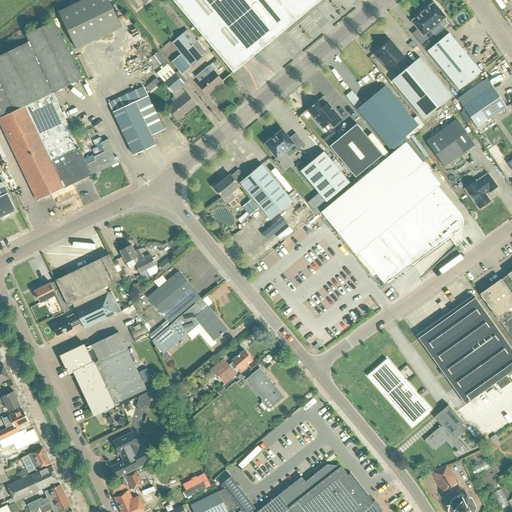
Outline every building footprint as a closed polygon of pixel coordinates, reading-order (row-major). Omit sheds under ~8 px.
[(81,0),(58,11),(77,49),(122,27),(108,0),(81,0)] [(173,0),(234,73),(320,0),(173,0)] [(434,3),(412,21),(418,29),(412,34),(421,45),(428,39),(424,35),(445,17),(434,3)] [(0,55),(0,115),(12,110),(13,112),(0,117),(0,122),(38,201),(119,162),(109,139),(101,143),(105,152),(94,157),(93,155),(85,159),(53,93),(82,79),(54,21),(25,35),(29,42),(0,55)] [(176,67),(182,73),(202,56),(201,55),(205,51),(187,29),(171,42),(181,54),(175,59),(179,64),(176,67)] [(427,51),(459,89),(481,71),(449,33),(427,51)] [(390,40),(373,54),(387,72),(405,58),(390,40)] [(155,69),(166,62),(158,52),(148,59),(155,69)] [(451,96),(419,58),(391,81),(424,119),(451,96)] [(178,72),(170,63),(157,73),(173,92),(186,81),(178,71),(178,72)] [(201,72),(202,74),(198,78),(201,82),(198,84),(207,95),(223,82),(209,65),(201,72)] [(405,146),(420,164),(425,160),(403,134),(417,123),(385,84),(356,107),(389,146),(391,145),(397,153),(405,146)] [(144,86),(142,87),(109,103),(134,155),(156,144),(152,135),(164,129),(144,86)] [(462,107),(477,128),(507,108),(492,86),(462,107)] [(196,104),(186,92),(177,100),(174,97),(172,99),(174,102),(168,108),(178,119),(196,104)] [(307,109),(323,128),(328,124),(331,128),(342,120),(328,103),(323,107),(318,101),(307,109)] [(449,103),(440,107),(444,115),(453,111),(449,103)] [(83,124),(89,120),(80,110),(75,114),(83,124)] [(457,120),(427,142),(444,166),(474,144),(457,120)] [(330,147),(355,177),(382,155),(357,125),(330,147)] [(170,127),(158,135),(164,143),(161,146),(166,153),(181,143),(170,127)] [(266,143),(265,143),(266,144),(277,158),(290,148),(294,153),(305,144),(295,133),(289,138),(283,130),(282,129),(281,130),(266,143)] [(489,144),(488,144),(485,139),(481,141),(488,150),(491,147),(489,144)] [(397,153),(325,212),(385,284),(450,238),(456,246),(459,243),(462,241),(457,233),(460,224),(461,215),(420,164),(405,146),(397,153)] [(326,201),(349,182),(324,152),(301,171),(326,201)] [(246,178),(240,183),(271,219),(292,201),(262,164),(246,178)] [(230,174),(215,187),(224,199),(224,198),(228,203),(235,198),(231,193),(239,186),(238,184),(240,183),(246,178),(239,170),(231,176),(230,174)] [(490,200),(485,194),(489,191),(489,192),(497,186),(488,173),(476,181),(476,180),(464,188),(479,209),(490,200)] [(0,218),(16,211),(7,193),(0,196),(0,218)] [(152,266),(151,265),(155,263),(154,261),(155,260),(154,256),(152,257),(150,253),(143,257),(139,249),(135,251),(131,245),(120,250),(129,269),(136,265),(139,273),(152,266)] [(109,254),(56,280),(56,281),(59,288),(61,292),(65,300),(68,305),(82,298),(101,289),(103,294),(108,292),(106,288),(121,279),(109,254)] [(435,268),(439,274),(454,264),(450,258),(435,268)] [(168,259),(160,265),(165,272),(173,265),(168,259)] [(502,279),(501,279),(480,294),(511,337),(511,270),(507,274),(508,275),(502,279)] [(154,282),(159,288),(148,297),(169,322),(200,297),(179,272),(166,282),(161,276),(154,282)] [(50,283),(35,291),(41,302),(55,295),(56,294),(61,292),(59,288),(56,281),(51,284),(50,283)] [(133,292),(143,290),(141,282),(131,285),(133,292)] [(339,283),(335,286),(342,295),(346,292),(339,283)] [(389,300),(397,294),(392,287),(384,292),(389,300)] [(71,325),(80,321),(84,329),(118,313),(108,293),(108,292),(103,294),(74,308),(77,313),(67,318),(67,317),(52,325),(57,336),(65,332),(65,333),(73,329),(71,325)] [(418,338),(445,376),(465,404),(511,370),(511,348),(475,297),(418,338)] [(196,304),(176,320),(170,326),(181,339),(200,323),(215,340),(227,330),(208,307),(202,312),(196,304)] [(148,310),(140,313),(143,320),(151,316),(148,310)] [(289,322),(295,328),(301,322),(295,316),(289,322)] [(134,317),(125,321),(127,326),(136,322),(134,317)] [(147,333),(151,338),(163,327),(160,323),(147,333)] [(181,339),(170,326),(152,341),(163,355),(181,339)] [(139,373),(126,347),(119,332),(86,348),(84,344),(60,355),(69,374),(74,371),(94,415),(115,406),(114,404),(147,390),(144,384),(143,381),(139,373)] [(253,360),(244,350),(232,360),(233,361),(229,365),(224,358),(211,369),(224,384),(236,374),(233,370),(238,366),(241,370),(253,360)] [(387,359),(368,376),(412,426),(431,410),(387,359)] [(3,365),(0,366),(0,387),(1,388),(0,386),(0,382),(10,378),(3,365)] [(284,397),(260,368),(246,380),(262,399),(262,402),(267,408),(270,409),(284,397)] [(146,369),(139,373),(143,381),(144,384),(151,380),(146,369)] [(353,384),(357,389),(367,381),(363,377),(353,384)] [(222,385),(216,390),(219,395),(226,389),(222,385)] [(21,406),(14,391),(2,397),(0,398),(0,403),(4,401),(9,411),(21,406)] [(135,408),(147,412),(153,392),(149,391),(139,396),(135,408)] [(441,425),(424,440),(432,449),(444,439),(455,452),(463,445),(456,437),(467,427),(448,405),(434,417),(441,425)] [(28,421),(23,410),(16,413),(16,412),(9,415),(10,416),(3,419),(7,428),(0,431),(0,440),(18,431),(16,427),(28,421)] [(120,416),(117,424),(124,426),(127,419),(120,416)] [(22,430),(0,440),(0,442),(5,453),(12,450),(13,452),(40,440),(36,432),(25,437),(22,430)] [(139,445),(132,432),(113,441),(120,454),(121,453),(125,460),(111,467),(116,478),(150,462),(143,448),(139,450),(137,446),(139,445)] [(43,448),(28,455),(36,471),(51,464),(43,448)] [(376,511),(377,511),(379,510),(372,502),(373,502),(350,472),(347,474),(340,465),(327,464),(305,481),(302,476),(258,511),(255,508),(249,511),(376,511)] [(433,472),(442,491),(456,485),(447,465),(433,472)] [(59,481),(52,466),(32,474),(8,485),(15,501),(59,481)] [(125,476),(132,490),(144,485),(137,470),(125,476)] [(224,487),(190,503),(193,511),(226,511),(239,506),(243,511),(249,511),(255,508),(231,476),(221,483),(224,487)] [(123,478),(109,486),(113,494),(117,492),(118,495),(114,497),(121,511),(138,511),(145,509),(139,495),(132,498),(128,490),(127,491),(125,488),(128,487),(123,478)] [(39,507),(50,502),(65,495),(60,484),(45,492),(47,497),(42,499),(42,498),(27,504),(30,511),(39,507)] [(468,502),(463,500),(460,494),(453,497),(456,503),(454,509),(455,511),(469,511),(470,508),(468,502)] [(65,495),(50,502),(39,507),(41,511),(45,511),(53,509),(54,511),(56,511),(70,506),(65,495)] [(2,507),(0,508),(0,511),(10,511),(7,505),(15,501),(13,497),(0,503),(2,507)]
